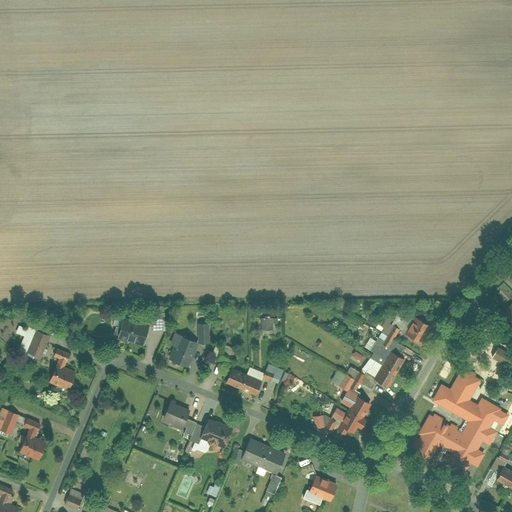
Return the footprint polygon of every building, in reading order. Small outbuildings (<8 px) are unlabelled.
[(511,300),(500,315),(511,324),(511,300)] [(162,330),(161,313),(147,314),(148,331),(162,330)] [(385,313),(378,324),(386,329),(393,319),(385,313)] [(404,335),(421,343),(429,326),(413,318),(404,335)] [(116,319),(109,337),(139,347),(145,330),(116,319)] [(259,319),(259,330),(269,330),(269,319),(259,319)] [(197,345),(209,344),(207,323),(196,324),(197,345)] [(402,358),(398,356),(404,345),(392,339),(398,329),(391,326),(386,336),(381,333),(371,350),(383,356),(377,366),(371,362),(364,374),(385,386),(402,358)] [(17,351),(38,360),(48,336),(27,327),(17,351)] [(175,336),(165,360),(184,369),(195,344),(175,336)] [(495,347),(489,358),(505,366),(511,356),(495,347)] [(70,374),(56,369),(59,362),(62,363),(65,355),(51,349),(48,357),(55,359),(52,367),(50,366),(44,382),(63,391),(70,374)] [(227,351),(223,361),(231,365),(235,355),(227,351)] [(263,375),(276,381),(280,371),(267,366),(263,375)] [(223,381),(253,394),(262,373),(248,367),(245,374),(229,367),(223,381)] [(460,431),(429,414),(407,450),(425,462),(436,444),(450,453),(443,465),(460,475),(467,462),(475,466),(481,454),(474,450),(480,441),(487,444),(494,431),(488,429),(493,419),(502,423),(508,414),(498,410),(500,408),(481,398),(477,405),(469,400),(480,380),(461,369),(450,388),(441,384),(432,400),(466,419),(460,431)] [(345,372),(338,384),(352,393),(359,381),(345,372)] [(183,400),(162,391),(153,413),(175,422),(183,400)] [(352,434),(368,405),(343,392),(337,402),(346,407),(342,414),(332,408),(328,416),(338,421),(336,425),(352,434)] [(0,430),(10,434),(18,414),(0,407),(0,430)] [(188,414),(179,411),(173,426),(181,429),(188,414)] [(189,432),(195,418),(188,414),(181,429),(189,432)] [(232,427),(204,415),(193,442),(221,453),(232,427)] [(41,441),(27,435),(30,428),(33,429),(36,421),(22,416),(19,423),(26,426),(23,434),(21,433),(14,449),(34,457),(41,441)] [(321,416),(313,416),(314,428),(322,427),(321,416)] [(283,451),(246,436),(237,458),(273,473),(283,451)] [(495,455),(482,481),(489,485),(503,459),(495,455)] [(312,462),(300,466),(303,475),(315,471),(312,462)] [(511,471),(501,466),(494,479),(511,489),(511,471)] [(282,478),(273,474),(266,491),(275,495),(282,478)] [(316,474),(309,491),(330,499),(337,482),(316,474)] [(14,511),(15,510),(1,505),(4,497),(6,498),(10,490),(0,486),(0,511),(14,511)] [(208,488),(205,494),(213,498),(215,492),(208,488)] [(82,496),(69,490),(62,504),(75,510),(82,496)] [(60,511),(63,507),(54,503),(50,511),(60,511)]
